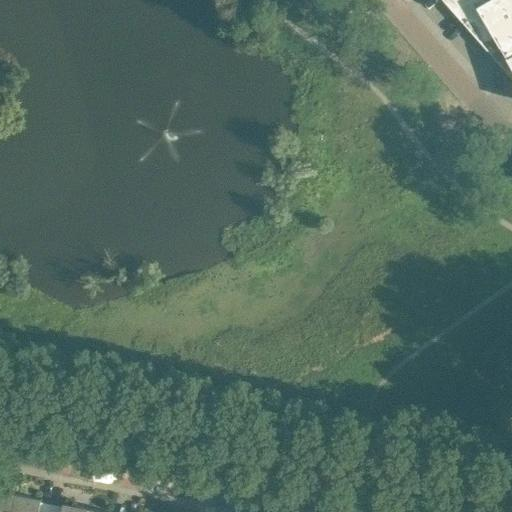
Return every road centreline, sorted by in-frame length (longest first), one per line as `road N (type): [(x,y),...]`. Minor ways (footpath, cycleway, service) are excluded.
road 1 (unclassified): [(218,492),(0,447)]
road 2 (residential): [(511,130),(500,128),(386,0)]
